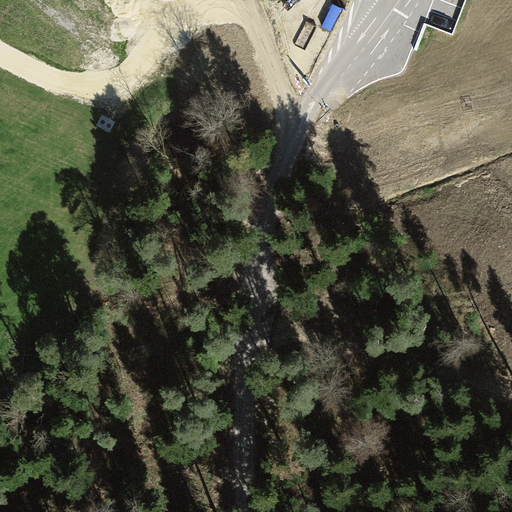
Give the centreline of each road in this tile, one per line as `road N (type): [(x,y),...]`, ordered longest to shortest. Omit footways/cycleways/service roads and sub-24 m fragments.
road 1 (track): [(308,109),(330,131),(414,329),(511,400)]
road 2 (track): [(205,0),(114,82),(73,83),(0,52)]
